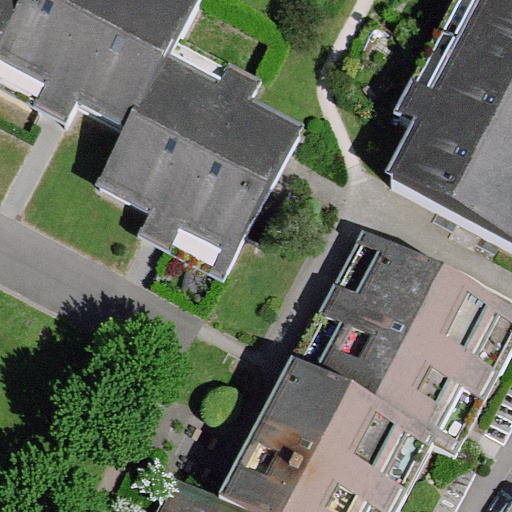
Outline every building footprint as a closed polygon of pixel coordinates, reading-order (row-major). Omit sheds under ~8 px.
[(0,0),(0,61),(31,0),(0,0)] [(31,0),(0,61),(0,99),(65,133),(75,114),(132,143),(180,50),(206,0),(31,0)] [(422,134),(394,187),(511,250),(511,0),(470,0),(403,124),(422,134)] [(132,143),(103,198),(157,226),(147,246),(224,286),(301,139),(251,114),(262,92),(180,50),(132,143)] [(511,339),(511,322),(364,245),(294,379),(425,447),(449,460),(511,339)] [(294,379),(223,511),(391,511),(425,447),(294,379)] [(211,511),(177,494),(167,511),(211,511)]
